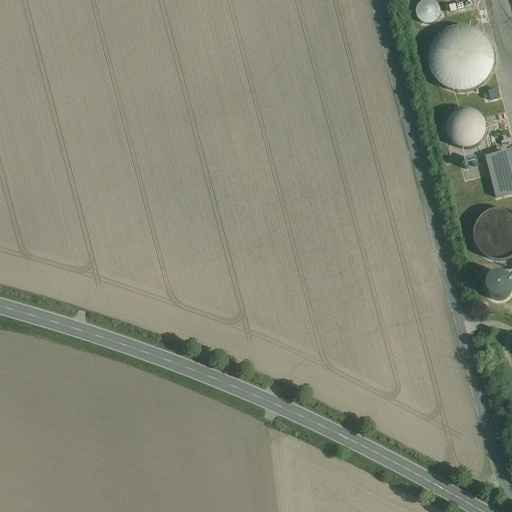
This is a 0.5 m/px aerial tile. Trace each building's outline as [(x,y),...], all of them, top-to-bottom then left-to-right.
[(418,19),(421,23),(425,25),(429,25),(434,24),(437,21),(439,17),(440,12),(439,8),(435,4),(431,2),(426,2),(422,3),(418,6),(417,11),(416,15),(418,19)] [(429,65),(434,78),(442,87),(454,92),(466,93),(478,89),(487,80),(492,69),(493,57),(490,46),(482,36),(472,30),(460,29),(447,32),(436,40),(430,52),(429,65)] [(498,89),(488,92),(491,101),(501,99),(498,89)] [(447,135),(449,142),(455,147),(463,150),(470,150),(478,147),(483,141),(486,133),(485,125),(481,117),(474,112),(466,111),(459,112),(453,116),(448,121),(446,128),(447,135)] [(498,143),(501,152),(511,149),(509,139),(498,143)] [(511,154),(511,152),(486,158),(496,199),(511,195),(511,154)] [(474,242),(478,251),(486,258),(495,262),(505,262),(511,258),(511,214),(505,212),(495,211),(486,215),(478,222),(474,232),(474,242)]
